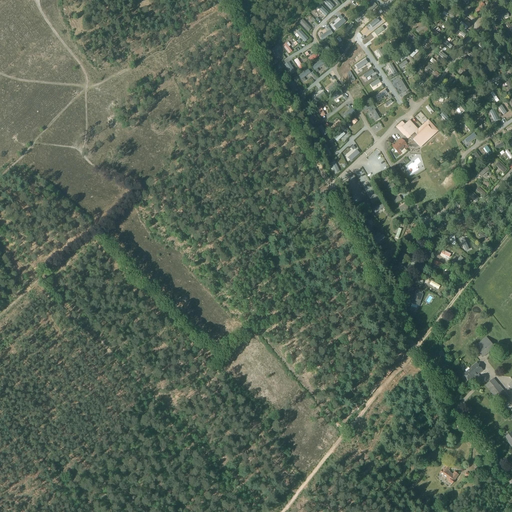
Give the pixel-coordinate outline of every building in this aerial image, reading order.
[(426,0),(420,6),(424,10),(430,4),(426,0)] [(327,17),(331,13),(322,5),(318,8),(327,17)] [(501,21),(511,19),(509,13),(499,16),(501,21)] [(378,18),(371,21),(373,26),(376,25),(377,29),(382,27),(378,18)] [(301,24),(310,34),(314,31),(305,21),(301,24)] [(466,39),(468,36),(461,31),(459,33),(466,39)] [(299,35),(300,36),(300,37),(307,45),(311,42),(303,32),(299,35)] [(421,43),(423,46),(430,38),(427,36),(421,43)] [(281,55),(285,52),(282,48),(275,54),(281,61),(284,59),(281,55)] [(421,64),(429,71),(431,68),(428,66),(431,62),(429,61),(431,59),(428,56),(421,64)] [(325,63),(315,70),(318,73),(325,68),(324,67),(326,65),(325,63)] [(294,82),(290,84),(296,95),(300,93),(294,82)] [(496,109),(492,111),(496,121),(500,120),(496,109)] [(417,131),(408,121),(405,125),(403,123),(398,127),(401,131),(401,132),(404,136),(392,147),(398,153),(404,148),(406,149),(408,147),(407,145),(418,145),(420,148),(438,131),(431,123),(419,134),(416,131),(417,131)] [(345,132),(337,140),(340,144),(348,136),(345,132)] [(498,164),(503,173),(507,171),(501,162),(498,164)] [(332,165),(336,171),(340,169),(336,163),(332,165)] [(457,203),(453,210),(456,212),(461,205),(457,203)] [(375,209),(377,215),(387,211),(385,206),(375,209)] [(385,236),(377,242),(380,246),(388,240),(385,236)] [(419,306),(422,294),(416,292),(412,304),(419,306)] [(482,358),(495,348),(486,337),(474,347),(482,358)] [(464,371),(466,372),(463,374),(468,381),(474,376),(477,380),(481,378),(478,374),(483,371),(477,363),(469,368),(470,369),(469,370),(468,368),(464,371)] [(491,392),(499,385),(493,379),(485,386),(491,392)] [(433,441),(436,444),(444,437),(441,433),(433,441)] [(452,475),(447,471),(449,469),(445,466),(439,474),(449,480),(448,482),(452,484),(458,475),(454,472),(452,475)]
